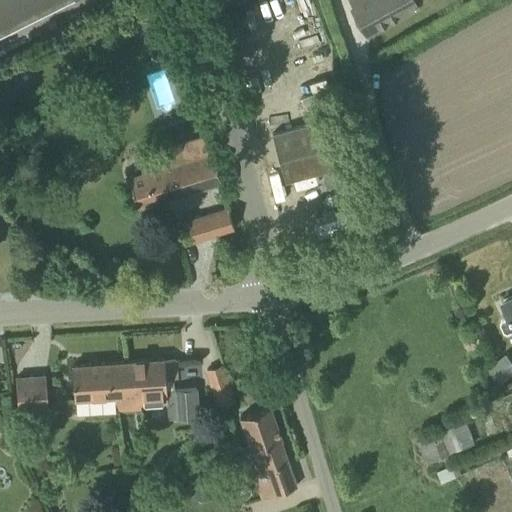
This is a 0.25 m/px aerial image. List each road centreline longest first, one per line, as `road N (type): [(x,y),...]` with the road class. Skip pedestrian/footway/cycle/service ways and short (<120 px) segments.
road 1 (unclassified): [(272,296),(209,60),(178,0)]
road 2 (unclassified): [(0,316),(272,296)]
road 3 (unclassified): [(333,511),(272,296)]
road 4 (unclassified): [(415,250),(385,169),(354,36)]
road 5 (unclassified): [(272,296),(415,250)]
